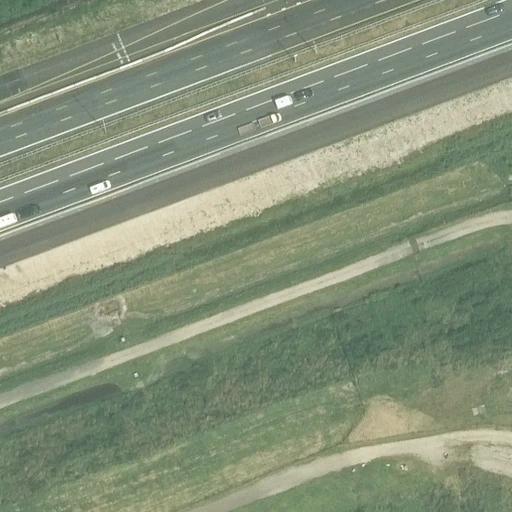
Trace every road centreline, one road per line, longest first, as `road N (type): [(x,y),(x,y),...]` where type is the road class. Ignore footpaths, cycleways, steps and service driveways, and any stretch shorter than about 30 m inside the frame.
road 1 (motorway): [(0,223),(511,32)]
road 2 (track): [(511,213),(0,403)]
road 3 (motorway): [(336,0),(0,125)]
road 4 (track): [(511,437),(457,437),(349,458),(210,511)]
